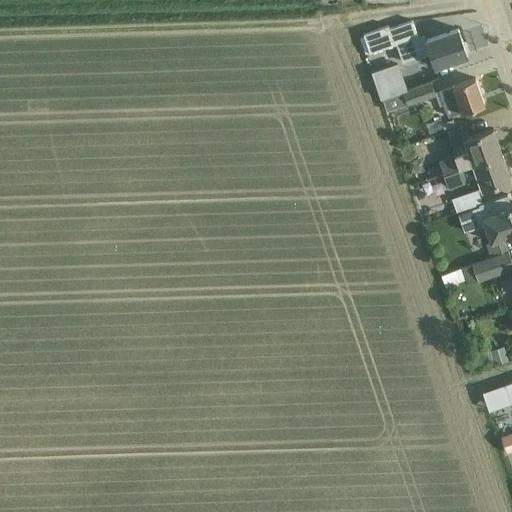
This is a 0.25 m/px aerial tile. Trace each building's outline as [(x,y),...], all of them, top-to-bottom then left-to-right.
[(468,55),(459,28),(418,42),(416,36),(409,39),(404,23),(381,31),(380,29),(361,35),(368,56),(398,46),(404,61),(430,52),(434,66),(468,55)] [(398,62),(372,71),(381,98),(407,89),(398,62)] [(448,117),(466,111),(485,104),(476,78),(439,90),(442,98),(438,100),(440,106),(444,104),(448,117)] [(431,81),(382,99),(387,112),(435,94),(431,81)] [(493,129),(474,135),(465,138),(473,163),(502,154),(493,129)] [(502,154),(473,163),(482,189),(510,179),(502,154)] [(425,180),(462,167),(457,155),(421,168),(425,180)] [(462,167),(425,180),(426,182),(444,175),(449,187),(467,181),(462,167)] [(478,189),(453,198),(458,212),(483,203),(478,189)] [(509,249),(505,239),(511,236),(511,205),(511,206),(507,195),(483,203),(458,212),(465,231),(486,223),(492,242),(486,244),(490,256),(509,249)] [(490,256),(472,263),(479,281),(511,269),(511,258),(509,250),(490,256)] [(511,288),(511,274),(498,279),(503,292),(511,288)] [(508,361),(506,353),(499,347),(492,350),(496,364),(508,361)] [(511,434),(501,438),(505,453),(511,450),(511,434)]
